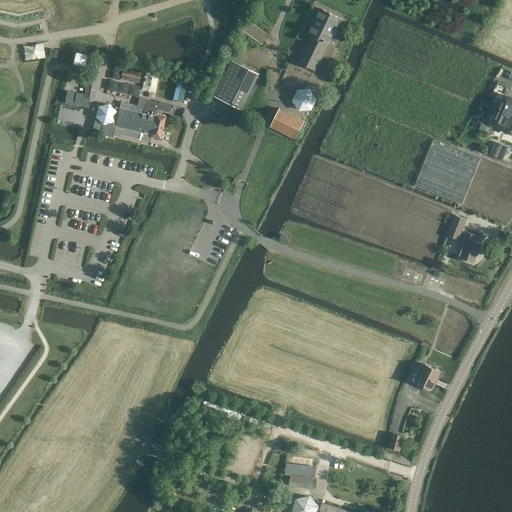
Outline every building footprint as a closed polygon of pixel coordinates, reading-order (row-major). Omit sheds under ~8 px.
[(342,19),(320,8),(308,34),(311,35),(308,42),(299,62),(316,70),(328,44),(330,44),(342,19)] [(0,20),(16,24),(18,13),(0,9),(0,20)] [(24,45),(24,60),(45,59),(45,45),(24,45)] [(72,64),(84,67),(87,55),(75,52),(72,64)] [(94,99),(102,61),(91,59),(83,96),(94,99)] [(243,107),(260,71),(233,59),(216,95),(243,107)] [(129,80),(138,82),(141,69),(132,67),(129,80)] [(153,96),(158,76),(149,74),(144,94),(153,96)] [(496,92),(490,106),(511,115),(511,98),(508,96),(511,87),(498,82),(494,91),(496,92)] [(298,91),(293,100),(300,109),(310,109),(315,99),(309,90),(298,91)] [(67,92),(65,103),(80,106),(82,95),(77,94),(75,102),(71,101),(73,93),(67,92)] [(160,139),(165,116),(155,114),(158,103),(146,100),(143,114),(135,112),(136,109),(131,108),(131,111),(119,108),(115,107),(114,110),(108,104),(98,107),(96,117),(103,124),(101,130),(113,133),(115,125),(143,132),(151,134),(150,136),(160,139)] [(511,115),(490,106),(484,121),(482,120),(478,129),(491,135),(495,126),(507,130),(506,131),(511,133),(511,115)] [(279,109),(270,126),(295,139),(304,121),(279,109)] [(459,240),(467,219),(454,215),(447,236),(459,240)] [(474,263),(481,244),(475,241),(478,236),(466,231),(462,241),(466,243),(460,257),(468,261),(470,262),(470,261),(474,263)] [(289,238),(287,237),(282,234),(280,239),(287,242),(289,238)] [(435,369),(424,363),(416,382),(432,389),(441,372),(439,371),(440,370),(436,368),(435,369)] [(206,399),(202,411),(241,425),(245,413),(206,399)] [(227,422),(223,433),(230,435),(234,424),(227,422)] [(400,451),(404,436),(393,433),(389,448),(400,451)] [(289,486),(313,489),(315,468),(292,465),(289,486)] [(198,475),(196,481),(219,489),(221,483),(198,475)] [(296,498),(292,511),(317,511),(319,505),(310,495),(296,498)] [(349,511),(331,506),(322,503),(319,511),(349,511)]
